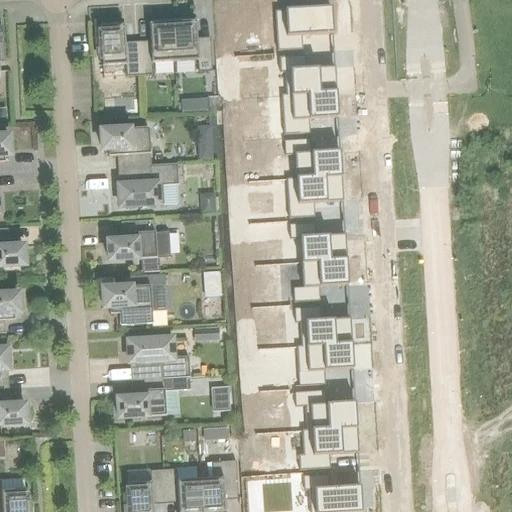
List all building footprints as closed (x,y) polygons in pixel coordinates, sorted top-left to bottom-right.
[(302,11),(274,13),(277,53),(302,51),(301,38),(332,36),(330,9),(319,10),(319,5),(301,7),(302,11)] [(171,19),(174,63),(197,62),(198,73),(211,73),(210,43),(196,44),(195,22),(190,22),(189,18),(171,19)] [(150,47),(137,48),(139,77),(152,76),(151,65),(174,63),(171,19),(153,20),(153,25),(148,25),(150,47)] [(126,78),(139,77),(137,48),(124,49),(123,26),(118,27),(117,22),(99,23),(100,28),(99,28),(100,39),(95,39),(96,57),(101,57),(101,68),(125,67),(126,78)] [(304,57),(278,59),(279,73),(289,72),(290,96),(290,97),(335,94),(334,69),(305,71),(304,57)] [(290,96),(281,96),(283,136),(309,135),(308,121),(337,119),(335,94),(290,97),(290,96)] [(148,130),(100,133),(102,152),(108,152),(108,158),(122,158),(123,170),(150,168),(148,130)] [(0,164),(4,164),(4,158),(9,158),(8,138),(0,138),(0,164)] [(310,141),(284,143),(285,158),(289,157),(291,180),(291,181),(341,178),(339,153),(310,155),(310,141)] [(212,161),(211,146),(197,146),(197,155),(198,162),(212,161)] [(124,187),(118,187),(119,209),(177,205),(176,187),(178,187),(176,166),(150,168),(123,170),(124,187)] [(291,180),(286,180),(288,220),(314,219),(313,205),(342,203),(341,178),(291,181),(291,180)] [(113,243),(107,244),(108,263),(141,261),(141,274),(159,273),(158,260),(162,260),(170,259),(168,234),(154,235),(154,223),(126,224),(127,236),(113,237),(113,243)] [(314,225),(288,227),(289,241),(299,240),(300,265),(346,262),(344,237),(315,239),(314,225)] [(2,231),(0,231),(0,268),(24,268),(23,248),(17,249),(17,242),(2,243),(2,231)] [(302,290),(292,290),(293,304),(319,303),(318,289),(347,287),(346,262),(300,265),(302,290)] [(151,314),(167,313),(165,278),(115,281),(116,290),(102,291),(103,310),(109,310),(109,316),(124,315),(124,327),(152,326),(151,314)] [(18,296),(0,297),(0,322),(13,322),(13,316),(19,315),(18,296)] [(319,309),(294,310),(295,324),(299,324),(301,348),(301,349),(351,346),(349,321),(320,322),(319,309)] [(194,342),(219,342),(218,329),(194,330),(194,342)] [(135,364),(136,381),(163,380),(189,379),(188,358),(172,359),(171,340),(127,343),(129,364),(135,364)] [(301,348),(296,348),(298,388),(324,386),(323,373),(352,371),(351,346),(301,349),(301,348)] [(190,391),(189,379),(163,380),(136,381),(136,394),(122,394),(122,401),(116,401),(118,421),(165,418),(164,393),(190,391)] [(3,390),(0,390),(0,427),(26,426),(24,407),(18,407),(18,401),(4,402),(3,390)] [(324,393),(294,394),(295,408),(304,408),(306,432),(306,433),(356,430),(354,404),(325,406),(324,393)] [(227,429),(214,430),(215,443),(227,442),(227,429)] [(303,456),(298,457),(299,472),(329,470),(328,456),(357,455),(356,430),(306,433),(306,432),(301,432),(303,456)] [(193,432),(181,433),(181,444),(194,444),(193,432)] [(199,481),(201,511),(224,511),(224,497),(237,496),(235,462),(210,464),(211,480),(199,481)] [(176,471),(163,472),(165,501),(177,500),(177,511),(201,511),(199,481),(176,482),(176,471)] [(152,511),(152,502),(165,501),(163,472),(150,473),(151,484),(127,485),(127,496),(123,497),(124,511),(152,511)] [(328,477),(302,478),(303,492),(308,492),(309,511),(360,511),(359,488),(328,490),(328,477)] [(0,485),(0,510),(1,510),(1,511),(29,511),(29,502),(25,503),(24,491),(0,493),(0,485)]
